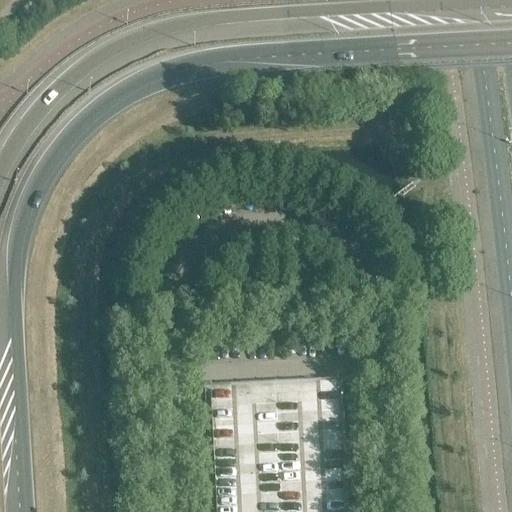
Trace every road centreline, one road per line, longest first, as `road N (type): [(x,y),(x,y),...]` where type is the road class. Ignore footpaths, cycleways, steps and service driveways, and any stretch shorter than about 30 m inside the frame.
road 1 (secondary): [(20,511),(13,250),(28,195),(80,123),(133,84),(194,59),(511,45)]
road 2 (secondary): [(511,9),(253,15),(147,33),(66,81),(19,135),(0,172)]
road 3 (tertiary): [(473,0),(511,289)]
